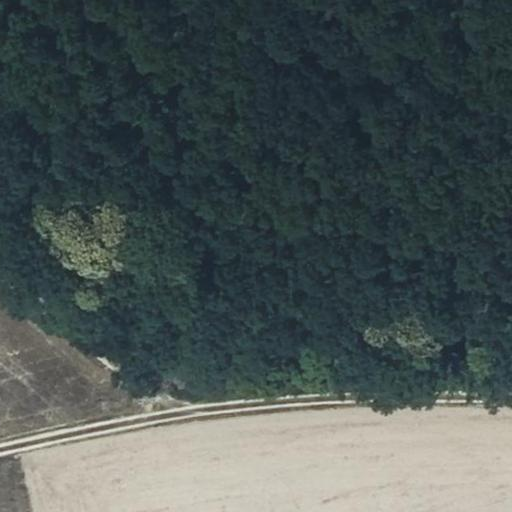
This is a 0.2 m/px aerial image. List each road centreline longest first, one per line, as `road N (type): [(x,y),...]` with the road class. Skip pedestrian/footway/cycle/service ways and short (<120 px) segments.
road 1 (track): [(511,396),(218,404),(0,449)]
road 2 (track): [(186,410),(90,341),(0,260)]
